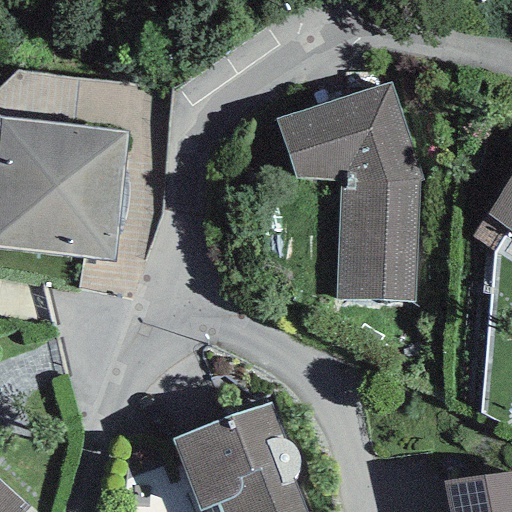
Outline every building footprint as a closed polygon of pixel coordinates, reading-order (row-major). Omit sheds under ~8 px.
[(419,177),(389,81),(274,117),(294,177),(340,180),(335,297),(415,300),(419,177)] [(0,245),(112,258),(126,131),(0,117),(0,245)] [(511,170),(485,212),(511,229),(511,170)] [(308,511),(268,401),(171,436),(199,508),(218,501),(221,511),(308,511)] [(447,511),(511,511),(511,471),(439,477),(447,511)] [(0,511),(18,511),(26,504),(0,480),(0,511)]
